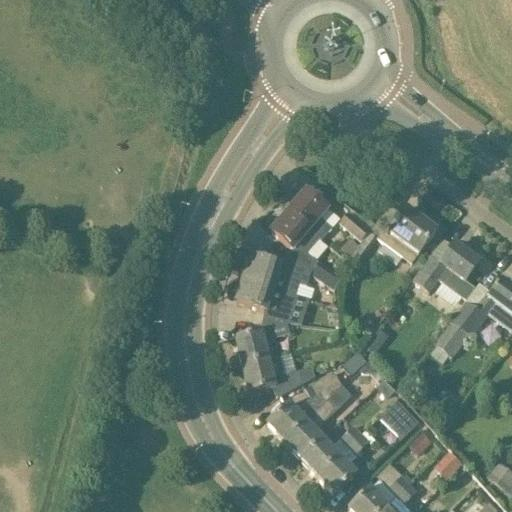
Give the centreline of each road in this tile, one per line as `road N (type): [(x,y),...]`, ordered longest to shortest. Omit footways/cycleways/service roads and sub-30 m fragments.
road 1 (secondary): [(275,511),(206,430),(185,333),(205,234),(295,90)]
road 2 (primary): [(511,185),(376,81)]
